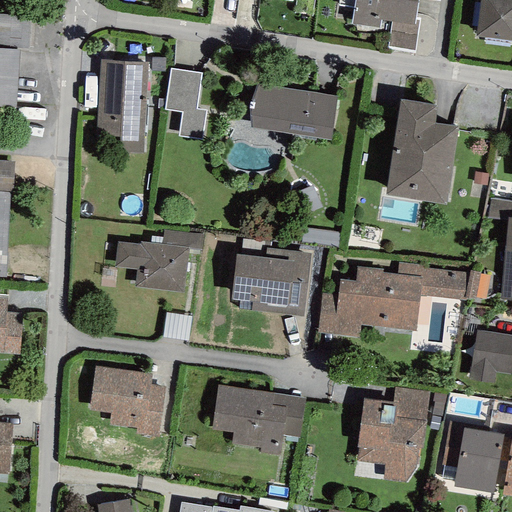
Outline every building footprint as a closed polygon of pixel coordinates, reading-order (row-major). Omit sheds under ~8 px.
[(354,0),(351,24),(379,28),(380,20),(391,21),(414,25),(415,17),(418,0),(354,0)] [(511,0),(480,0),(476,36),(511,40),(511,0)] [(0,105),(15,106),(18,51),(18,48),(29,48),(30,15),(0,13),(0,105)] [(420,18),(415,17),(414,25),(391,21),(387,46),(415,51),(420,18)] [(148,62),(100,59),(95,151),(143,154),(148,62)] [(178,137),(201,140),(205,111),(196,109),(201,74),(170,70),(165,110),(181,112),(178,137)] [(337,96),(258,83),(248,106),(250,128),(330,140),(337,96)] [(386,195),(445,204),(457,127),(434,123),(436,106),(400,100),(386,195)] [(0,191),(10,192),(13,192),(15,161),(0,160),(0,191)] [(488,174),(474,172),(473,184),(487,186),(488,174)] [(0,277),(6,277),(10,192),(0,191),(0,277)] [(511,218),(511,202),(490,199),(486,219),(507,221),(507,218),(511,218)] [(511,218),(507,218),(507,221),(500,299),(511,300),(511,218)] [(188,248),(200,250),(203,235),(164,230),(161,245),(188,248)] [(134,286),(182,292),(188,248),(161,245),(140,242),(140,246),(118,243),(115,267),(136,269),(134,286)] [(265,258),(236,255),(231,300),(239,301),(251,303),(250,311),(303,317),(310,253),(266,248),(265,258)] [(421,277),(419,294),(467,301),(467,298),(464,298),(469,273),(428,268),(429,266),(398,262),(397,275),(421,277)] [(359,339),(361,325),(415,331),(419,294),(421,277),(397,275),(382,273),(382,269),(356,266),(354,281),(338,279),(336,295),(320,293),(315,334),(359,339)] [(469,273),(464,298),(467,298),(475,300),(475,297),(480,274),(480,273),(470,270),(469,273)] [(490,276),(480,274),(475,297),(485,299),(490,276)] [(238,309),(250,311),(251,303),(239,301),(238,309)] [(168,309),(164,333),(188,338),(193,313),(168,309)] [(22,313),(5,312),(2,354),(19,355),(22,313)] [(511,336),(476,331),(468,380),(493,383),(495,373),(511,375),(511,336)] [(110,413),(109,425),(137,429),(142,429),(149,384),(150,374),(95,366),(88,410),(110,413)] [(165,387),(149,384),(142,429),(137,429),(136,434),(158,437),(165,387)] [(259,454),(279,457),(282,435),(288,396),(217,385),(211,430),(231,433),(230,444),(259,449),(259,454)] [(385,465),(383,480),(404,484),(416,467),(418,449),(421,450),(428,392),(394,387),(392,403),(363,400),(356,447),(358,448),(356,462),(385,465)] [(446,395),(433,392),(432,401),(434,402),(432,415),(442,417),(446,395)] [(306,398),(288,396),(282,435),(300,438),(306,398)] [(429,429),(437,430),(440,418),(431,416),(429,429)] [(463,428),(464,424),(449,421),(441,465),(456,468),(463,428)] [(0,474),(8,475),(12,423),(0,422),(0,474)] [(503,435),(463,428),(456,468),(453,487),(492,494),(503,435)] [(511,497),(511,436),(501,495),(511,497)] [(131,511),(129,498),(95,504),(96,511),(131,511)] [(272,511),(239,506),(239,510),(212,506),(212,507),(180,502),(178,511),(272,511)]
